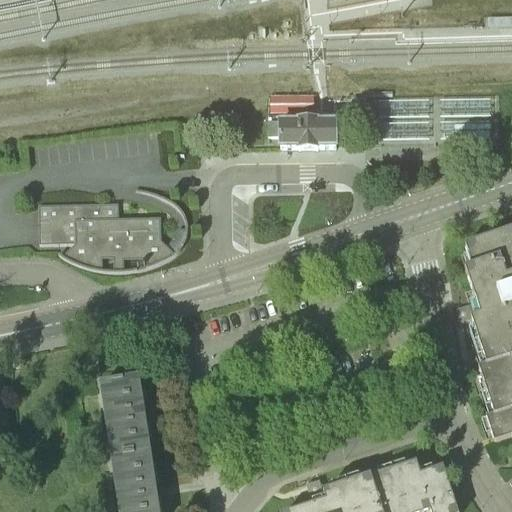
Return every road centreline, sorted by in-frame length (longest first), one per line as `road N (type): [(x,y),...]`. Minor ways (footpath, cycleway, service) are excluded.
road 1 (unclassified): [(381,230),(351,175),(231,176),(222,192),(223,281)]
road 2 (residential): [(238,511),(270,473),(451,415)]
road 3 (tertiary): [(0,333),(223,281)]
road 4 (residential): [(451,415),(415,217)]
road 5 (tertiary): [(223,281),(381,230)]
